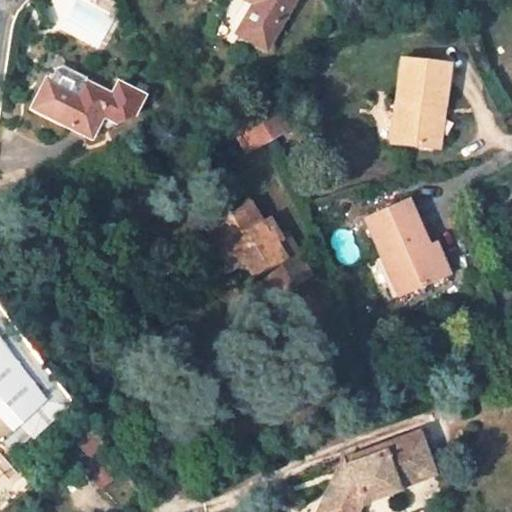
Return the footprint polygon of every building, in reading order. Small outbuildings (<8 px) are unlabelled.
[(292,0),(249,0),(255,3),(239,33),(265,48),(292,0)] [(444,66),(397,61),(388,144),(424,148),(429,107),(439,108),(444,66)] [(76,96),(46,81),(32,109),(89,138),(102,114),(115,122),(131,117),(141,97),(117,85),(111,97),(83,83),(76,96)] [(434,149),(439,108),(429,107),(424,148),(434,149)] [(278,134),(266,109),(257,114),(268,139),(278,134)] [(230,127),(242,152),(268,139),(257,114),(230,127)] [(441,279),(406,198),(363,216),(379,253),(368,259),(386,302),(441,279)] [(253,226),(242,207),(223,219),(221,215),(201,227),(205,235),(213,248),(208,251),(219,271),(235,261),(244,256),(253,272),(268,297),(303,277),(279,236),(272,240),(261,221),(253,226)] [(205,235),(195,241),(202,254),(208,251),(213,248),(205,235)] [(447,276),(432,241),(426,244),(441,279),(447,276)] [(235,261),(244,276),(253,272),(244,256),(235,261)] [(0,308),(0,404),(32,438),(70,403),(0,308)] [(83,465),(102,489),(123,473),(83,420),(68,431),(90,460),(83,465)] [(417,433),(341,461),(317,511),(355,511),(359,505),(396,492),(394,483),(431,469),(417,433)] [(0,487),(9,498),(29,481),(9,458),(0,465),(0,487)]
